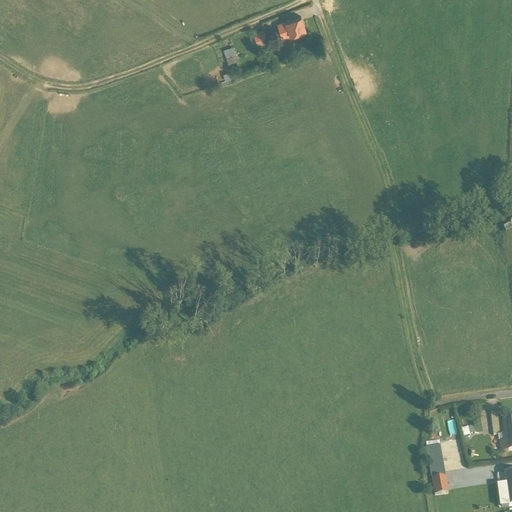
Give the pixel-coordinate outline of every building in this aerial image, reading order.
[(304,26),(300,12),(276,20),(281,34),(304,26)] [(268,39),(263,25),(252,29),(257,43),(268,39)] [(497,416),(489,417),(492,440),(497,440),(499,456),(511,455),(511,423),(500,425),(500,427),(499,427),(497,416)] [(460,433),(463,443),(467,442),(471,439),(474,437),(471,430),(460,433)] [(433,500),(447,498),(448,498),(445,481),(444,481),(438,445),(424,447),(425,452),(425,453),(433,500)] [(495,486),(498,511),(499,511),(508,511),(508,510),(511,509),(511,475),(495,478),(496,485),(495,486)]
